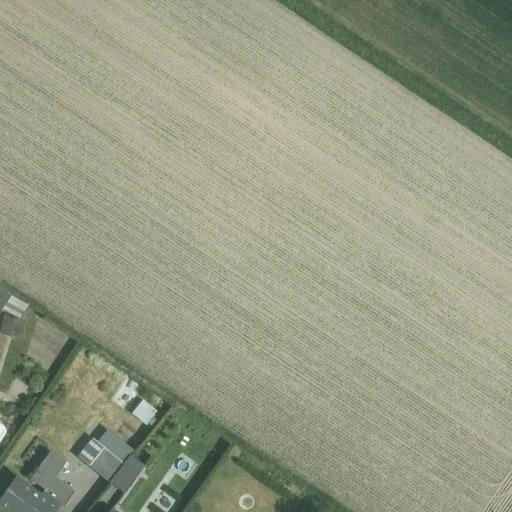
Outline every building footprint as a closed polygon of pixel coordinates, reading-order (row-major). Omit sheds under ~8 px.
[(0,313),(2,310),(11,297),(0,289),(0,313)] [(11,297),(2,310),(19,320),(28,307),(11,297)] [(3,317),(0,332),(0,334),(20,340),(24,322),(3,317)] [(126,378),(110,401),(127,413),(143,390),(126,378)] [(140,404),(132,415),(146,426),(155,416),(140,404)] [(109,483),(129,455),(136,445),(119,433),(111,443),(112,444),(111,445),(97,434),(77,457),(109,483)] [(16,477),(0,500),(0,504),(11,511),(55,511),(60,506),(63,508),(75,491),(54,477),(65,462),(49,451),(29,480),(44,491),(41,495),(16,477)] [(124,494),(145,467),(129,455),(109,483),(124,494)]
